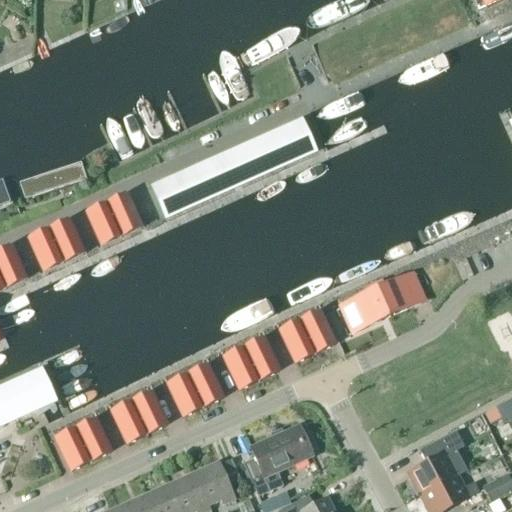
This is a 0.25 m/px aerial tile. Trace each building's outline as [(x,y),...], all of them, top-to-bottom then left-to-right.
[(483,14),(504,5),(501,0),(470,0),(477,15),(483,13),(483,14)] [(314,154),(301,124),(286,130),(289,138),(171,190),(167,183),(153,189),(166,220),(181,213),(178,206),(296,153),(299,161),(314,154)] [(85,159),(15,183),(21,202),(91,178),(85,159)] [(4,179),(0,180),(0,207),(13,203),(4,179)] [(107,209),(121,241),(140,232),(126,201),(107,209)] [(102,249),(121,241),(107,209),(88,218),(102,249)] [(49,235),(63,267),(83,258),(68,227),(49,235)] [(45,275),(63,267),(49,235),(30,244),(45,275)] [(0,257),(0,279),(6,293),(25,284),(11,252),(0,257)] [(422,303),(412,279),(417,277),(416,276),(383,291),(382,288),(383,287),(383,286),(365,294),(365,295),(367,295),(368,298),(341,310),(353,336),(381,323),(380,321),(393,316),(394,318),(428,302),(427,301),(422,303)] [(303,333),(315,357),(333,348),(318,315),(299,324),(303,333)] [(296,366),(315,357),(303,333),(299,324),(280,333),(296,366)] [(243,351),(258,384),(277,375),(262,343),(243,351)] [(239,393),(258,384),(243,351),(224,361),(228,370),(239,393)] [(187,378),(202,410),(221,401),(205,370),(187,378)] [(53,406),(40,377),(0,394),(0,429),(41,411),(53,406)] [(184,419),(202,410),(187,378),(168,388),(172,397),(184,419)] [(131,405),(147,438),(165,429),(149,396),(131,405)] [(127,447),(147,438),(131,405),(112,414),(127,447)] [(75,432),(91,465),(109,456),(93,423),(75,432)] [(312,460),(299,429),(282,436),(280,433),(270,437),(271,441),(250,451),(254,462),(243,467),(258,500),(282,489),(276,476),(312,460)] [(71,474),(91,465),(75,432),(55,441),(71,474)] [(427,468),(410,477),(421,499),(433,493),(456,481),(467,475),(456,454),(463,450),(455,435),(419,454),(427,468)] [(196,475),(211,508),(221,503),(223,508),(235,502),(219,465),(196,475)] [(209,511),(208,509),(211,508),(196,475),(171,486),(183,511),(209,511)] [(433,493),(421,499),(427,511),(446,511),(479,496),(473,486),(462,492),(456,481),(433,493)] [(183,511),(171,486),(149,496),(156,511),(183,511)] [(156,511),(149,496),(120,509),(120,511),(156,511)] [(307,498),(281,511),(332,511),(326,502),(318,506),(313,509),(307,498)]
